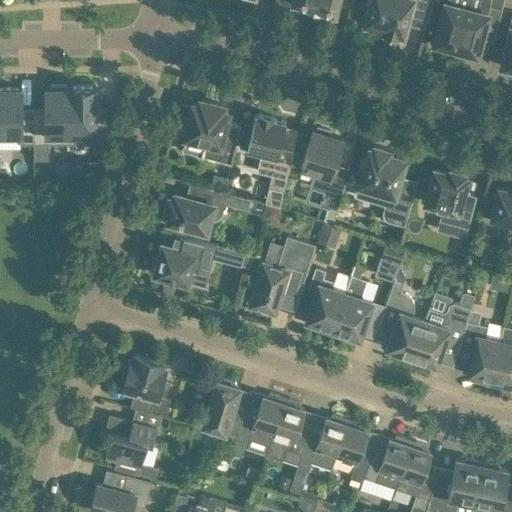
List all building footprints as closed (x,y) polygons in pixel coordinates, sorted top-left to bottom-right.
[(291,0),(291,1),(336,13),(339,0),(291,0)] [(370,0),(370,3),(364,22),(384,28),(383,31),(396,35),(397,31),(403,33),(409,13),(428,19),(433,0),(370,0)] [(433,33),(430,43),(445,47),(446,44),(477,52),(482,33),(490,5),(501,8),(503,0),(478,0),(476,9),(444,1),(441,15),(436,34),(433,33)] [(511,12),(504,45),(500,64),(511,67),(511,12)] [(51,87),(46,87),(46,116),(34,117),(34,142),(71,142),(71,86),(70,86),(70,87),(66,87),(66,84),(51,84),(51,87)] [(96,86),(71,86),(71,142),(105,142),(112,116),(96,116),(96,86)] [(21,87),(0,87),(0,132),(20,133),(20,142),(33,142),(33,117),(21,117),(21,87)] [(228,111),(222,109),(223,104),(200,98),(199,104),(193,102),(189,117),(186,116),(182,130),(186,131),(185,135),(205,140),(201,155),(231,162),(241,123),(226,120),(228,111)] [(255,113),(251,132),(247,148),(261,151),(257,170),(272,174),(265,201),(280,205),(286,177),(288,168),(293,149),(280,146),(286,120),(273,117),(274,115),(259,111),(259,114),(255,113)] [(301,166),(316,170),(311,185),(325,189),(320,203),(329,206),(325,220),(333,222),(337,209),(344,185),(350,166),(335,162),(343,137),(330,133),(331,129),(317,125),(316,129),(313,128),(301,166)] [(369,147),(366,158),(364,158),(362,160),(361,161),(360,163),(360,165),(360,166),(360,167),(360,168),(360,170),(361,171),(361,172),(358,183),(375,188),(371,199),(385,203),(380,217),(404,225),(410,204),(416,185),(399,180),(406,158),(388,153),(390,149),(374,144),(373,148),(369,147)] [(83,164),(71,164),(71,178),(83,178),(83,164)] [(434,167),(429,186),(425,200),(443,205),(438,223),(452,227),(450,232),(465,236),(472,209),(459,205),(467,176),(463,175),(464,172),(450,168),(449,171),(434,167)] [(210,186),(224,190),(227,177),(213,173),(210,186)] [(169,196),(165,213),(169,214),(168,219),(206,229),(209,219),(211,219),(212,219),(214,219),(216,219),(219,217),(220,216),(221,215),(222,214),(223,212),(226,202),(248,207),(251,197),(224,190),(210,186),(191,181),(187,195),(175,192),(174,197),(169,196)] [(511,185),(510,188),(498,185),(491,217),(510,221),(507,232),(511,233),(511,185)] [(266,216),(278,219),(281,208),(269,204),(266,216)] [(323,220),(317,241),(334,246),(340,226),(323,220)] [(153,256),(150,268),(154,269),(154,272),(188,281),(193,266),(209,270),(212,256),(242,264),(245,250),(216,242),(184,234),(181,246),(162,241),(158,257),(153,256)] [(259,273),(256,282),(250,301),(274,309),(280,292),(283,290),(298,295),(304,276),(315,243),(287,234),(277,264),(260,259),(255,272),(259,273)] [(396,271),(397,272),(398,268),(404,246),(385,240),(377,266),(396,271)] [(245,250),(242,264),(249,266),(253,252),(245,250)] [(321,324),(332,328),(345,290),(332,285),(334,280),(323,276),(325,269),(315,265),(314,268),(308,286),(315,289),(305,319),(308,320),(307,322),(320,327),(321,324)] [(394,277),(404,280),(405,275),(403,269),(398,268),(397,272),(396,271),(394,277)] [(351,273),(345,290),(332,328),(344,331),(343,334),(355,339),(356,336),(359,337),(372,299),(361,295),(367,278),(351,273)] [(393,353),(410,359),(425,317),(412,313),(414,308),(414,305),(414,304),(414,302),(414,300),(413,298),(412,296),(411,295),(409,293),(408,292),(406,291),(401,289),(404,280),(394,277),(386,301),(380,320),(394,325),(386,346),(395,349),(393,353)] [(444,341),(458,345),(467,319),(470,308),(471,306),(475,294),(465,291),(462,292),(459,302),(453,300),(448,303),(446,309),(442,311),(429,306),(425,317),(410,359),(426,364),(427,360),(436,364),(444,341)] [(476,378),(490,382),(500,339),(504,324),(489,320),(488,324),(478,322),(481,311),(470,308),(467,319),(458,345),(473,349),(468,372),(477,374),(476,378)] [(500,339),(490,382),(504,385),(505,381),(511,382),(511,325),(504,324),(500,339)] [(175,352),(171,364),(185,368),(189,356),(175,352)] [(130,405),(160,413),(166,415),(171,398),(165,396),(169,381),(162,379),(165,366),(163,365),(164,361),(134,353),(133,357),(131,357),(129,364),(124,365),(121,376),(124,380),(123,386),(134,389),(130,405)] [(237,435),(239,430),(238,430),(244,412),(233,408),(240,385),(237,384),(235,380),(224,376),(220,379),(217,378),(202,424),(237,435)] [(237,435),(234,441),(246,446),(249,437),(269,444),(285,396),(269,391),(267,395),(263,393),(257,410),(245,406),(244,412),(238,430),(239,430),(237,435)] [(299,460),(299,457),(309,428),(298,424),(304,407),(299,405),(301,401),(285,396),(272,432),(269,444),(288,451),(287,456),(299,460)] [(331,468),(336,454),(348,417),(332,412),(331,416),(326,415),(320,431),(309,428),(299,457),(331,468)] [(362,480),(364,476),(373,449),(362,445),(367,428),(363,427),(364,423),(348,417),(336,454),(355,460),(350,476),(362,480)] [(105,452),(117,455),(114,467),(138,474),(140,466),(144,467),(145,463),(141,462),(147,440),(152,441),(157,425),(132,418),(128,433),(111,429),(105,452)] [(395,486),(411,438),(395,433),(394,437),(389,436),(384,453),(373,449),(364,476),(375,480),(379,468),(398,475),(395,486)] [(395,486),(429,498),(435,478),(437,470),(425,466),(430,449),(426,448),(427,444),(411,438),(395,486)] [(455,511),(458,498),(473,502),(483,459),(480,458),(480,459),(466,456),(465,459),(456,457),(450,481),(435,478),(429,498),(426,508),(442,511),(455,511)] [(197,475),(201,461),(188,458),(184,471),(197,475)] [(483,459),(473,502),(488,505),(486,511),(504,511),(506,509),(511,509),(511,487),(504,486),(508,468),(499,466),(499,463),(485,460),(485,459),(483,459)] [(256,478),(258,469),(247,466),(245,474),(254,477),(256,478)] [(97,481),(90,508),(103,511),(102,511),(130,511),(133,501),(143,504),(150,481),(126,474),(123,488),(97,481)] [(277,485),(289,488),(292,477),(281,474),(277,485)] [(292,477),(289,488),(300,492),(305,480),(297,477),(293,476),(292,477)] [(367,511),(369,502),(358,499),(356,507),(367,511)] [(189,504),(186,511),(242,511),(244,509),(225,503),(222,511),(213,511),(207,510),(208,507),(206,505),(198,502),(195,503),(194,506),(189,504)]
